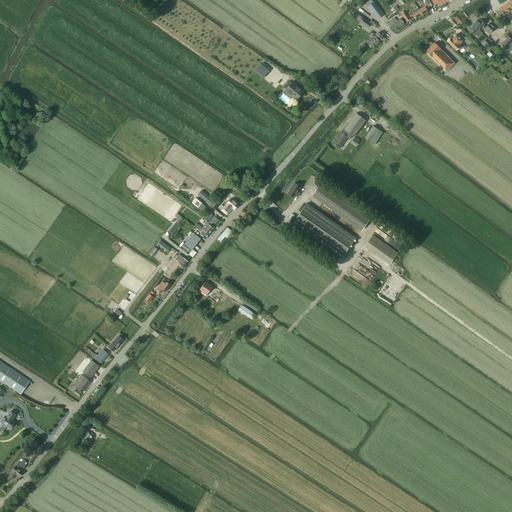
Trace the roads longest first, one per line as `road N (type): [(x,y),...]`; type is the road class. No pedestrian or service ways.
road 1 (unclassified): [(465,0),(369,65),(226,222),(0,508)]
road 2 (track): [(511,356),(379,266),(365,277),(269,209),(256,191)]
